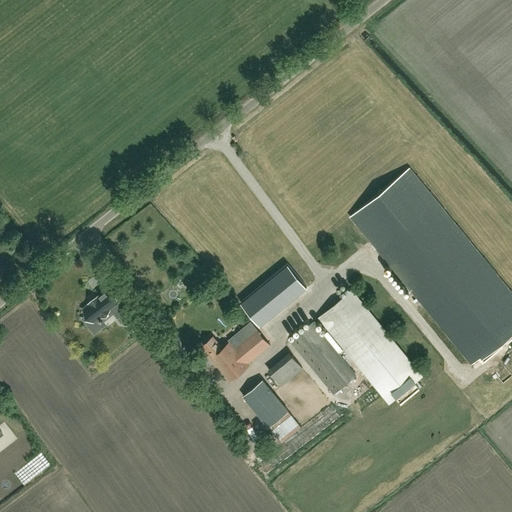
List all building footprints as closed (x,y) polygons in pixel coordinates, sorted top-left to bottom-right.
[(350,216),(471,364),(478,358),(483,363),(503,346),(499,341),(503,338),(507,343),(511,339),(511,292),(409,167),(350,216)] [(260,326),(307,287),(295,273),(288,263),(242,301),(240,302),(260,326)] [(352,289),(318,317),(388,402),(396,396),(401,403),(420,387),(414,381),(422,375),(352,289)] [(94,332),(105,324),(102,320),(102,319),(101,317),(100,318),(99,317),(110,308),(117,317),(131,306),(118,290),(112,295),(111,293),(107,296),(104,292),(97,298),(97,297),(89,303),(89,304),(84,308),(88,314),(83,318),(94,332)] [(334,393),(356,375),(312,322),(290,340),(334,393)] [(142,324),(138,331),(143,333),(147,327),(142,324)] [(249,364),(270,346),(257,330),(235,348),(231,343),(223,349),(213,337),(203,345),(208,352),(207,354),(231,382),(250,366),(249,364)] [(281,386),(303,368),(288,351),(267,369),(281,386)] [(270,427),(289,411),(263,380),(244,396),(270,427)] [(273,472),(352,419),(340,402),(288,437),(293,445),(267,462),(273,472)]
